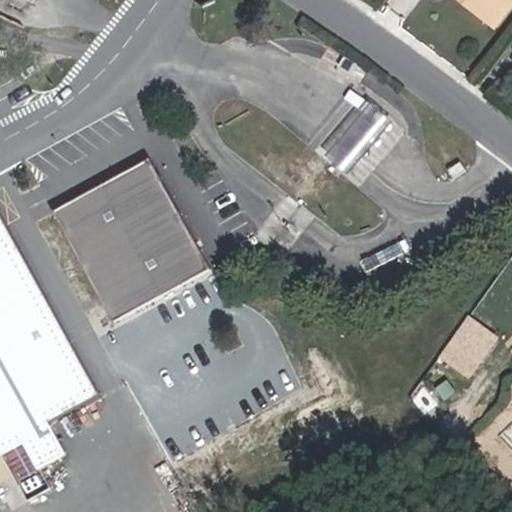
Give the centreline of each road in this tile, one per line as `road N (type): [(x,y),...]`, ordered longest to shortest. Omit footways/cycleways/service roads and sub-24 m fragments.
road 1 (unknown): [(0,190),(137,468)]
road 2 (residential): [(301,0),(511,149)]
